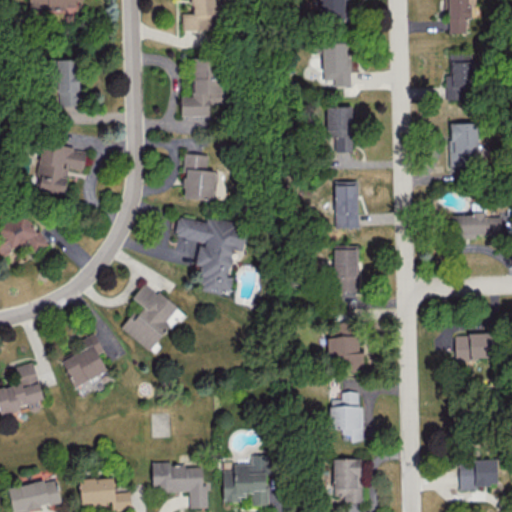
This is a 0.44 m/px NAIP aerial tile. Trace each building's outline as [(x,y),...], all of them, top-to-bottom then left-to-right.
[(27,0),(28,8),(76,8),(76,0),(27,0)] [(181,29),(212,29),(212,14),(221,14),(220,0),(190,0),(190,12),(181,12),(181,29)] [(347,0),(317,0),(318,20),(348,20),(347,0)] [(446,0),(448,33),(466,32),(466,17),(479,17),(479,5),(475,5),(474,0),(446,0)] [(333,85),(350,84),(348,42),(320,42),(321,78),(332,78),(333,85)] [(446,74),(445,97),(470,98),(470,53),(449,53),(449,75),(446,74)] [(56,58),(56,106),(78,105),(77,58),(56,58)] [(192,77),(192,96),(180,95),(180,115),(208,115),(208,101),(221,101),(222,77),(192,77)] [(351,151),(350,105),(325,105),(325,129),(332,129),(332,151),(351,151)] [(448,122),(449,164),(477,163),(476,121),(448,122)] [(37,189),(63,193),(67,167),(83,169),(86,148),(40,142),(36,174),(39,174),(37,189)] [(206,153),(185,152),(181,197),(212,199),(214,170),(204,169),(206,153)] [(357,226),(356,180),(333,180),(334,227),(357,226)] [(0,251),(1,254),(28,240),(34,251),(44,246),(25,210),(0,223),(0,251)] [(501,234),(501,215),(484,216),(484,211),(471,211),(471,214),(449,214),(449,235),(501,234)] [(197,289),(220,293),(221,289),(229,290),(231,275),(227,275),(231,247),(243,249),(245,232),(236,231),(237,224),(176,214),(173,236),(198,240),(194,264),(201,265),(197,289)] [(358,246),(333,245),(332,290),(356,290),(358,246)] [(119,327),(149,350),(181,311),(143,281),(131,297),(143,306),(133,318),(129,314),(119,327)] [(363,367),(361,350),(355,351),(352,322),(331,324),(333,335),(325,336),(328,364),(338,363),(339,370),(363,367)] [(60,359),(73,386),(106,369),(97,352),(102,350),(93,331),(80,338),(85,347),(60,359)] [(491,331),(453,332),(454,358),(491,357),(491,331)] [(0,412),(28,406),(29,412),(40,409),(37,399),(42,398),(32,360),(14,365),(19,381),(0,386),(0,412)] [(357,390),(339,391),(340,398),(328,398),(329,428),(349,428),(350,440),(362,440),(361,405),(357,405),(357,390)] [(222,501),(237,501),(237,494),(251,494),(251,504),(267,504),(266,453),(250,453),(250,462),(221,462),(222,501)] [(332,457),(332,494),(343,494),(343,501),(359,502),(360,458),(332,457)] [(457,488),(476,489),(476,484),(495,484),(495,460),(458,460),(457,488)] [(206,507),(206,480),(202,480),(201,465),(168,465),(168,461),(151,461),(151,490),(188,489),(188,507),(206,507)] [(78,478),(80,504),(110,502),(111,508),(130,506),(129,490),(113,491),(112,476),(78,478)] [(11,511),(28,511),(28,508),(60,502),(55,478),(6,487),(11,511)]
